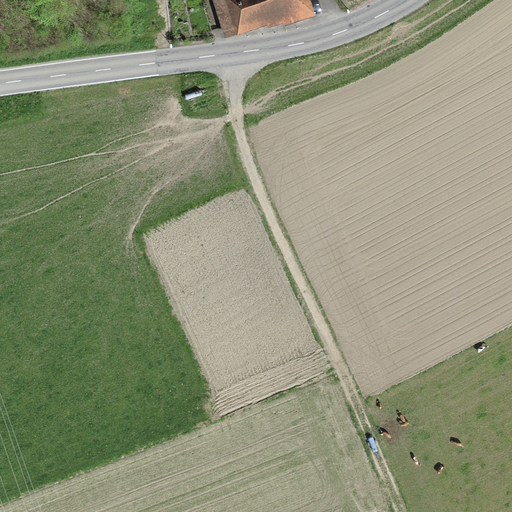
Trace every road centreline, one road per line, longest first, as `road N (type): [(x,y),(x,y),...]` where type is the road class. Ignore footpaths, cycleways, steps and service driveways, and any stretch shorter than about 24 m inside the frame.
road 1 (tertiary): [(406,0),(376,19),(237,59),(0,83)]
road 2 (track): [(220,60),(248,184),(332,365)]
road 3 (track): [(394,511),(332,365)]
